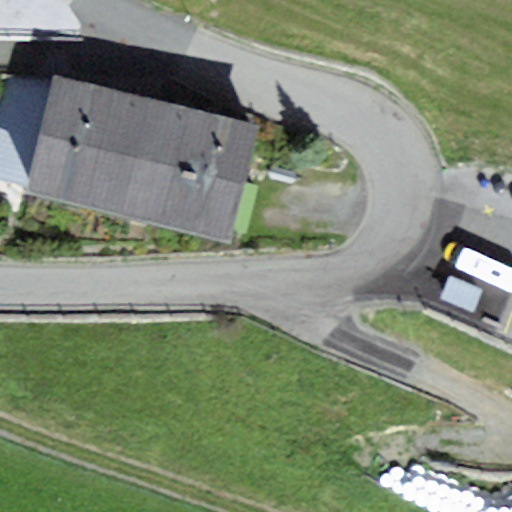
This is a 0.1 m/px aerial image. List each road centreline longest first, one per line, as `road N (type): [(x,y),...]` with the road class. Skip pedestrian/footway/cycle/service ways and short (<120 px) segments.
road 1 (tertiary): [(0,282),(286,277),(360,263),(394,229),(401,166),(370,123),(180,48),(98,0)]
road 2 (track): [(0,422),(235,511)]
